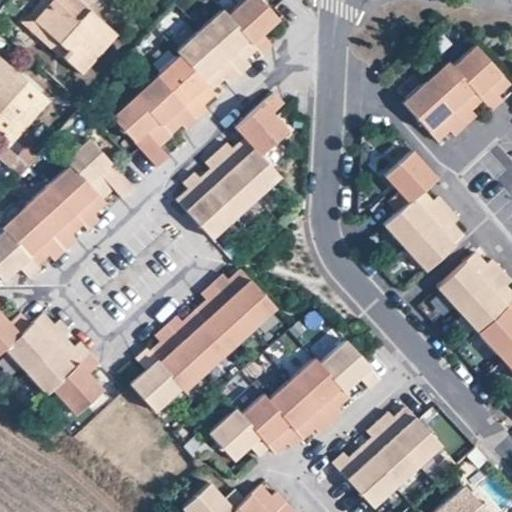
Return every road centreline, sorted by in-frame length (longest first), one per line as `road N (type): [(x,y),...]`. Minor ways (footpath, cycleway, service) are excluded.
road 1 (residential): [(148,192),(59,278),(61,294),(100,340),(115,341),(202,267),(202,254)]
road 2 (residential): [(331,88),(324,209),(330,248),(424,358)]
road 3 (residential): [(148,192),(289,60),(332,54)]
road 4 (residential): [(292,476),(424,358)]
road 5 (residential): [(331,88),(388,109),(445,170)]
road 6 (residential): [(424,358),(511,451)]
